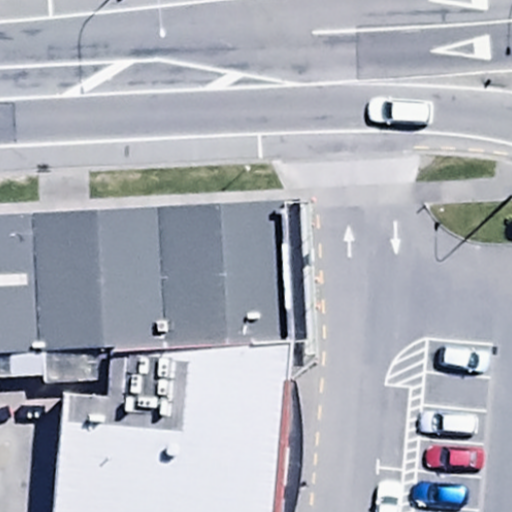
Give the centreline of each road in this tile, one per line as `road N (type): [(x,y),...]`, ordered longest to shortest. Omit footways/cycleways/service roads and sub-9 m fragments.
road 1 (trunk): [(0,91),(322,81)]
road 2 (trunk): [(322,81),(442,30),(511,20)]
road 3 (trunk): [(511,110),(322,81)]
